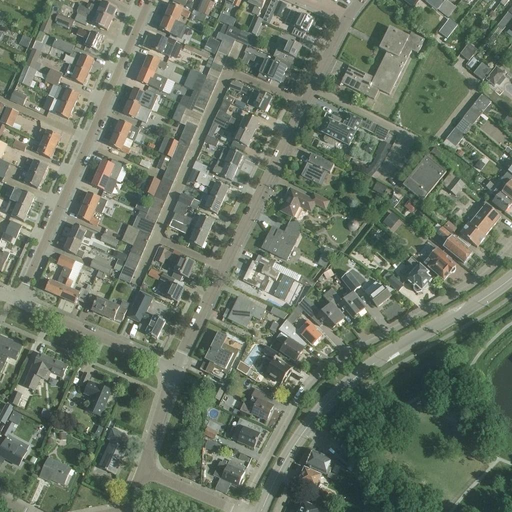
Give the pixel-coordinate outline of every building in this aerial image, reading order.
[(200,0),(195,11),(201,14),(207,1),(204,0),(200,0)] [(238,9),(241,0),(235,0),(233,6),(238,9)] [(262,10),(263,7),(266,0),(250,0),(248,5),(255,8),(252,15),(258,17),(261,10),(262,10)] [(429,0),(440,8),(443,3),(438,0),(401,0),(414,10),(421,0),(426,3),(429,0)] [(208,17),(214,4),(207,1),(201,14),(208,17)] [(274,1),(268,13),(280,18),(286,6),(274,1)] [(448,19),(456,9),(446,1),(438,11),(448,19)] [(88,4),(86,9),(92,12),(112,21),(117,9),(108,5),(103,3),(100,9),(88,4)] [(171,6),(165,18),(178,24),(181,16),(188,19),(190,14),(171,6)] [(79,7),(77,12),(79,13),(78,15),(89,20),(87,23),(93,25),(93,26),(98,28),(107,32),(112,21),(92,12),(86,9),(79,7)] [(74,22),(58,15),(59,15),(49,11),(40,32),(47,35),(54,19),(55,20),(54,25),(70,32),(74,22)] [(291,11),(285,24),(308,35),(314,22),(291,11)] [(78,15),(75,22),(86,27),(87,23),(89,20),(78,15)] [(165,18),(160,31),(181,40),(187,28),(178,24),(165,18)] [(263,21),(254,18),(247,33),(249,34),(248,35),(252,37),(252,36),(256,37),(263,21)] [(450,21),(440,34),(447,39),(457,26),(450,21)] [(223,26),(220,35),(219,34),(217,40),(223,42),(233,47),(235,42),(225,37),(230,27),(229,27),(229,28),(223,26)] [(237,43),(241,32),(230,27),(225,37),(235,42),(237,43)] [(409,38),(390,29),(379,50),(387,54),(374,79),(373,78),(371,82),(364,79),(363,81),(365,82),(364,85),(371,89),(370,91),(372,92),(369,98),(374,101),(379,91),(389,96),(412,51),(418,54),(425,42),(411,35),(409,38)] [(77,35),(82,37),(89,40),(86,47),(98,52),(104,39),(92,34),(91,35),(80,30),(77,35)] [(242,45),(247,35),(241,32),(237,43),(242,45)] [(247,47),(251,39),(252,37),(248,35),(247,35),(242,45),(247,47)] [(152,50),(161,54),(169,58),(176,42),(168,39),(167,41),(157,37),(152,50)] [(210,38),(205,50),(215,55),(221,43),(210,38)] [(94,62),(85,58),(72,52),(74,47),(56,39),(52,48),(71,56),(70,58),(69,58),(66,64),(89,74),(94,62)] [(223,42),(221,48),(231,52),(233,47),(223,42)] [(293,67),(296,60),(302,47),(289,42),(286,49),(279,46),(274,58),(293,67)] [(469,63),(477,51),(469,45),(460,56),(469,63)] [(184,50),(191,54),(208,61),(209,57),(186,46),(184,50)] [(221,48),(218,53),(228,58),(231,52),(221,48)] [(33,50),(26,66),(33,70),(40,53),(38,52),(33,50)] [(218,53),(216,59),(226,63),(228,58),(218,53)] [(148,57),(143,70),(155,75),(158,68),(165,71),(168,66),(148,57)] [(216,59),(215,60),(213,64),(223,69),(226,63),(216,59)] [(473,59),(467,66),(471,69),(477,62),(473,59)] [(266,60),(257,79),(266,83),(267,78),(281,84),(281,83),(283,83),(285,78),(283,77),(287,69),(266,60)] [(83,87),(89,74),(66,64),(77,69),(74,76),(66,73),(64,78),(83,87)] [(213,64),(213,66),(211,70),(221,75),(223,69),(213,64)] [(482,64),(474,75),(483,82),(491,72),(482,64)] [(33,70),(26,66),(18,83),(29,88),(36,72),(33,70)] [(497,68),(486,81),(494,88),(505,75),(497,68)] [(51,70),(48,76),(60,82),(63,75),(51,70)] [(143,70),(138,82),(170,96),(175,84),(155,75),(143,70)] [(211,70),(208,76),(219,80),(221,75),(211,70)] [(341,84),(369,98),(372,92),(370,91),(371,89),(364,85),(365,82),(363,81),(364,79),(348,70),(341,84)] [(46,83),(57,88),(60,82),(48,76),(46,83)] [(208,76),(206,81),(216,86),(219,80),(208,76)] [(199,79),(194,92),(200,95),(201,91),(204,86),(206,82),(199,79)] [(214,91),(216,86),(206,81),(206,82),(204,86),(214,91)] [(241,94),(243,87),(232,83),(230,90),(241,94)] [(4,94),(9,96),(12,88),(7,86),(4,94)] [(214,91),(204,86),(201,91),(212,96),(214,91)] [(60,87),(58,93),(55,100),(74,109),(79,96),(60,87)] [(134,90),(129,102),(141,108),(151,112),(158,97),(147,93),(146,95),(134,90)] [(209,101),(212,96),(201,91),(200,95),(199,97),(209,101)] [(248,105),(248,106),(255,109),(265,113),(272,99),(260,94),(254,91),(248,105)] [(14,92),(11,101),(23,107),(27,98),(14,92)] [(183,97),(180,105),(184,107),(186,108),(187,109),(186,110),(192,113),(195,107),(197,102),(199,97),(200,95),(194,92),(190,99),(183,97)] [(483,96),(474,106),(473,108),(482,115),(483,114),(488,108),(492,104),(483,96)] [(207,106),(209,101),(199,97),(197,102),(207,106)] [(223,101),(232,105),(234,101),(225,97),(223,101)] [(74,109),(55,100),(49,112),(69,121),(74,109)] [(123,115),(133,119),(146,125),(151,112),(141,108),(129,102),(123,115)] [(205,111),(207,106),(197,102),(195,107),(205,111)] [(202,117),(205,111),(195,107),(192,113),(202,117)] [(473,108),(464,119),(473,126),(482,115),(473,108)] [(18,113),(7,109),(1,124),(19,132),(21,128),(14,124),(18,113)] [(202,117),(192,113),(186,110),(183,115),(190,118),(200,123),(202,117)] [(216,118),(229,124),(232,118),(219,112),(216,118)] [(200,123),(190,118),(183,115),(179,124),(186,127),(187,124),(198,128),(200,123)] [(335,145),(337,141),(349,147),(359,128),(369,133),(385,141),(389,131),(367,121),(366,123),(349,115),(345,124),(326,115),(318,132),(327,136),(325,140),(325,142),(333,146),(335,145)] [(229,124),(216,118),(213,124),(225,130),(229,124)] [(231,119),(229,124),(240,130),(253,136),(259,124),(246,118),(243,125),(231,119)] [(464,119),(456,129),(465,137),(473,126),(464,119)] [(120,122),(115,135),(127,140),(135,143),(140,131),(120,122)] [(195,134),(198,128),(187,124),(186,127),(185,130),(195,134)] [(229,124),(226,130),(237,136),(234,142),(238,144),(247,148),(253,136),(240,130),(229,124)] [(46,137),(43,143),(56,149),(61,138),(41,129),(39,134),(46,137)] [(458,149),(456,148),(464,138),(465,137),(456,129),(455,130),(443,145),(454,154),(458,149)] [(193,140),(195,134),(185,130),(182,135),(193,140)] [(115,135),(109,147),(118,151),(128,155),(130,150),(124,147),(127,140),(115,135)] [(190,146),(193,140),(182,135),(180,141),(190,146)] [(216,149),(219,142),(213,139),(208,137),(207,137),(204,144),(216,149)] [(168,147),(175,150),(179,143),(171,140),(168,147)] [(188,151),(190,146),(180,141),(179,143),(177,147),(188,151)] [(25,152),(27,147),(16,142),(14,148),(25,152)] [(32,152),(42,156),(51,160),(56,149),(43,143),(40,149),(34,146),(32,152)] [(188,151),(177,147),(175,152),(185,157),(188,151)] [(243,157),(234,153),(224,148),(222,155),(219,161),(225,164),(237,170),(243,157)] [(439,159),(442,155),(435,149),(431,153),(439,159)] [(183,163),(185,157),(175,152),(172,158),(183,163)] [(334,167),(319,159),(313,156),(302,177),(318,186),(325,172),(330,175),(334,167)] [(165,172),(169,160),(162,157),(157,169),(165,172)] [(180,168),(183,163),(172,158),(170,164),(180,168)] [(446,174),(426,158),(402,187),(422,203),(446,174)] [(48,168),(39,164),(29,159),(26,164),(33,167),(30,173),(43,179),(48,168)] [(10,165),(1,161),(0,160),(0,177),(4,179),(10,165)] [(142,161),(140,166),(149,170),(151,165),(142,161)] [(213,174),(222,178),(232,182),(237,170),(225,164),(219,161),(213,174)] [(103,162),(97,174),(117,183),(121,185),(128,168),(116,163),(114,167),(103,162)] [(195,164),(193,170),(196,171),(200,173),(208,177),(211,170),(196,163),(195,164)] [(178,174),(180,168),(170,164),(167,170),(178,174)] [(175,180),(178,174),(167,170),(164,175),(175,180)] [(43,179),(30,173),(27,180),(21,177),(18,182),(38,190),(43,179)] [(199,177),(196,183),(210,190),(207,196),(223,203),(228,190),(210,182),(212,178),(208,177),(200,173),(199,177)] [(97,174),(92,187),(112,195),(117,183),(97,174)] [(173,186),(175,180),(164,175),(162,181),(173,186)] [(464,186),(455,179),(450,175),(441,185),(455,197),(464,186)] [(511,175),(508,179),(511,182),(502,193),(511,201),(511,175)] [(481,188),(483,186),(489,191),(493,186),(487,181),(487,182),(480,176),(475,183),(481,188)] [(143,193),(154,198),(161,183),(149,178),(143,193)] [(170,192),(173,186),(162,181),(159,187),(170,192)] [(168,197),(170,192),(159,187),(157,193),(168,197)] [(311,200),(298,194),(289,189),(285,198),(287,199),(281,212),(293,219),(300,206),(312,212),(315,205),(326,210),(329,203),(314,195),(311,200)] [(14,195),(11,202),(17,205),(29,210),(35,198),(26,194),(17,190),(14,195)] [(511,205),(511,203),(505,198),(497,191),(495,194),(498,196),(492,204),(505,214),(511,205)] [(165,203),(168,197),(157,193),(154,198),(165,203)] [(83,207),(95,212),(102,215),(108,202),(89,194),(83,207)] [(217,216),(223,203),(207,196),(204,202),(201,201),(200,203),(193,201),(193,200),(182,195),(178,203),(197,211),(198,207),(217,216)] [(162,209),(165,203),(154,198),(152,204),(162,209)] [(8,209),(6,215),(15,219),(24,223),(29,210),(17,205),(11,202),(8,209)] [(139,202),(136,210),(140,212),(147,215),(149,210),(150,207),(139,202)] [(160,215),(162,209),(152,204),(150,207),(149,210),(160,215)] [(481,210),(473,220),(489,233),(501,218),(484,204),(480,209),(481,210)] [(78,219),(87,223),(97,227),(99,222),(92,219),(95,212),(83,207),(78,219)] [(157,221),(160,215),(149,210),(147,215),(147,216),(157,221)] [(140,212),(137,217),(145,220),(147,216),(147,215),(140,212)] [(173,221),(189,228),(192,221),(176,214),(173,221)] [(155,226),(157,221),(147,216),(145,220),(144,222),(155,226)] [(195,231),(208,236),(214,223),(201,217),(195,231)] [(489,233),(473,220),(470,225),(469,224),(460,235),(477,248),(486,238),(485,238),(489,233)] [(189,228),(173,221),(169,228),(186,235),(189,228)] [(6,235),(7,235),(16,239),(22,227),(11,222),(6,235)] [(152,232),(155,226),(144,222),(142,227),(152,232)] [(290,223),(289,225),(300,231),(297,222),(294,223),(290,223)] [(348,226),(348,227),(349,227),(349,228),(349,229),(350,230),(351,231),(352,231),(353,231),(353,232),(354,232),(354,231),(355,231),(356,231),(357,230),(358,229),(358,228),(358,227),(358,226),(358,225),(358,224),(357,223),(356,222),(355,222),(354,222),(353,222),(352,222),(351,222),(350,223),(349,224),(349,225),(349,226),(348,226)] [(458,239),(459,237),(454,233),(457,230),(448,223),(444,228),(458,239)] [(69,239),(82,244),(84,238),(91,240),(93,234),(75,226),(69,239)] [(133,247),(140,232),(128,227),(122,242),(133,247)] [(150,238),(152,232),(142,227),(139,233),(150,238)] [(300,235),(296,233),(287,229),(284,234),(272,228),(261,251),(287,263),(300,235)] [(443,248),(456,258),(464,265),(473,254),(442,229),(437,235),(447,243),(443,248)] [(202,250),(208,236),(195,231),(189,244),(202,250)] [(147,244),(150,238),(139,233),(137,239),(147,244)] [(116,248),(119,243),(103,236),(101,242),(116,248)] [(64,252),(73,256),(82,260),(85,254),(79,251),(82,244),(69,239),(64,252)] [(145,250),(147,244),(137,239),(134,245),(145,250)] [(142,255),(145,250),(134,245),(132,251),(142,255)] [(327,248),(324,254),(331,258),(334,252),(332,251),(327,248)] [(435,251),(424,264),(429,268),(428,269),(436,275),(444,282),(450,275),(453,275),(456,272),(456,268),(448,262),(446,260),(447,258),(442,254),(437,249),(435,251)] [(163,264),(165,259),(178,265),(174,273),(183,277),(189,280),(195,265),(161,250),(155,261),(163,264)] [(140,261),(142,255),(132,251),(129,256),(140,261)] [(10,255),(5,253),(4,255),(0,253),(0,272),(2,273),(10,255)] [(61,298),(71,274),(72,272),(71,271),(75,262),(62,256),(58,265),(64,268),(57,285),(50,282),(46,292),(61,298)] [(137,267),(140,261),(129,256),(127,262),(137,267)] [(414,272),(407,281),(414,287),(414,289),(414,291),(416,294),(420,294),(422,292),(423,292),(432,281),(426,276),(428,274),(412,259),(408,263),(413,268),(412,269),(414,272)] [(108,275),(111,268),(93,260),(90,267),(108,275)] [(122,273),(124,268),(126,264),(118,261),(114,270),(122,273)] [(135,273),(137,267),(127,262),(126,264),(124,268),(135,273)] [(243,283),(252,287),(265,293),(271,280),(276,282),(280,274),(312,290),(315,284),(275,264),(272,270),(265,267),(264,269),(253,263),(243,283)] [(132,278),(135,273),(124,268),(122,273),(121,274),(132,278)] [(331,270),(324,275),(327,280),(334,276),(331,270)] [(104,281),(106,276),(99,272),(96,277),(104,281)] [(183,277),(174,273),(171,279),(180,283),(183,277)] [(403,287),(396,280),(388,273),(383,279),(398,293),(403,287)] [(77,301),(79,296),(80,294),(70,290),(76,276),(71,274),(61,298),(75,305),(77,301)] [(130,284),(132,278),(121,274),(119,280),(130,284)] [(361,288),(349,274),(342,280),(343,282),(353,294),(361,288)] [(163,283),(159,293),(167,297),(166,298),(178,304),(184,291),(183,290),(185,286),(180,283),(171,279),(163,275),(160,282),(163,283)] [(338,276),(335,278),(340,285),(343,282),(342,280),(338,276)] [(377,309),(386,302),(391,298),(383,286),(382,287),(378,282),(365,292),(377,309)] [(79,296),(77,301),(84,304),(89,293),(86,291),(82,289),(80,294),(79,296)] [(365,309),(359,302),(353,295),(343,303),(332,290),(323,297),(331,306),(332,305),(341,316),(347,311),(354,319),(365,309)] [(128,318),(141,324),(139,328),(140,332),(157,340),(166,323),(146,313),(153,299),(140,293),(128,318)] [(92,312),(103,317),(109,303),(90,295),(87,302),(95,305),(92,312)] [(331,306),(320,315),(316,310),(317,309),(306,297),(298,307),(304,312),(320,328),(326,322),(332,330),(344,320),(341,316),(332,305),(331,306)] [(225,318),(234,322),(246,329),(252,317),(260,322),(265,311),(239,298),(232,313),(228,311),(222,322),(225,318)] [(122,322),(126,313),(127,311),(109,303),(103,317),(114,322),(115,319),(122,322)] [(298,307),(294,312),(299,317),(304,312),(298,307)] [(283,320),(287,316),(273,309),(270,314),(283,320)] [(282,332),(282,333),(305,349),(309,344),(313,348),(322,338),(316,332),(317,330),(309,322),(298,333),(289,323),(286,327),(282,332)] [(278,326),(273,323),(270,331),(275,333),(278,326)] [(212,360),(205,374),(224,383),(239,353),(221,343),(224,336),(218,334),(206,358),(212,360)] [(281,353),(287,357),(296,363),(304,351),(280,335),(277,340),(285,346),(281,353)] [(15,361),(18,356),(21,347),(0,337),(0,373),(0,374),(7,358),(15,361)] [(273,360),(277,354),(267,347),(263,353),(273,360)] [(48,381),(50,375),(62,380),(68,367),(40,355),(34,368),(33,367),(24,387),(36,392),(42,378),(48,381)] [(268,370),(265,376),(272,381),(273,379),(282,385),(283,383),(285,384),(291,373),(290,372),(292,369),(277,360),(270,371),(268,370)] [(249,365),(246,372),(256,376),(259,369),(249,365)] [(85,389),(87,386),(91,377),(84,374),(79,386),(85,389)] [(90,383),(86,393),(85,395),(94,399),(88,412),(100,417),(111,392),(99,387),(90,383)] [(219,402),(225,390),(218,387),(212,399),(219,402)] [(252,415),(258,417),(267,422),(273,407),(263,403),(267,396),(257,392),(255,391),(252,398),(250,405),(256,407),(252,415)] [(9,404),(17,407),(22,396),(13,392),(9,404)] [(0,421),(5,424),(14,409),(7,406),(0,418),(0,421)] [(14,412),(9,421),(18,426),(23,417),(14,412)] [(240,420),(232,440),(238,442),(237,443),(245,447),(254,450),(260,436),(259,435),(262,429),(240,420)] [(8,439),(15,426),(9,423),(2,436),(8,439)] [(218,434),(217,433),(208,428),(204,436),(214,441),(218,434)] [(124,436),(112,431),(109,439),(112,441),(106,456),(105,456),(99,469),(115,475),(122,459),(123,459),(127,451),(119,448),(124,436)] [(19,467),(24,458),(26,454),(13,446),(14,444),(6,440),(0,451),(0,462),(3,464),(5,460),(19,467)] [(208,442),(205,449),(211,451),(213,444),(208,442)] [(352,456),(356,448),(347,444),(343,452),(352,456)] [(332,461),(312,452),(306,467),(328,477),(327,478),(335,482),(337,478),(329,475),(331,470),(329,468),(332,461)] [(338,452),(333,459),(346,469),(351,463),(338,452)] [(64,486),(68,477),(71,471),(48,460),(40,478),(50,483),(51,480),(64,486)] [(218,468),(214,477),(222,480),(232,485),(231,487),(236,489),(237,487),(239,487),(239,486),(241,486),(243,482),(241,481),(245,473),(243,472),(245,468),(230,462),(228,466),(220,462),(218,468)] [(321,477),(314,474),(305,470),(299,483),(318,491),(321,484),(318,483),(321,477)]
